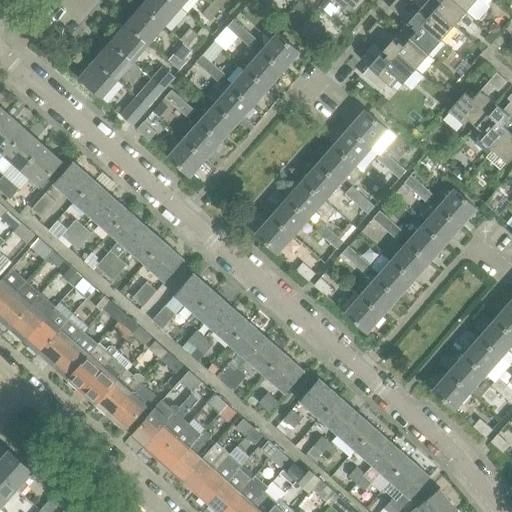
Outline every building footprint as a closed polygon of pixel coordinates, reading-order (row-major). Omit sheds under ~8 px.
[(172,0),(148,0),(143,6),(166,26),(182,8),(172,0)] [(172,0),(182,8),(189,0),(172,0)] [(228,0),(214,0),(212,3),(220,10),(228,0)] [(270,0),(261,0),(259,2),(267,9),(273,2),(270,0)] [(335,0),(345,8),(349,4),(357,11),(365,0),(335,0)] [(397,0),(390,8),(408,23),(402,30),(429,54),(442,39),(424,24),(431,17),(421,8),(421,9),(414,16),(405,8),(408,5),(402,0),(397,0)] [(411,0),(421,9),(421,8),(431,17),(424,24),(442,39),(455,25),(437,10),(443,2),(440,0),(428,0),(427,2),(425,0),(411,0)] [(440,0),(443,2),(437,10),(455,25),(467,10),(455,0),(440,0)] [(487,2),(484,0),(455,0),(467,10),(475,17),(487,2)] [(203,14),(210,21),(220,10),(212,3),(203,14)] [(143,6),(127,24),(150,44),(166,26),(143,6)] [(291,10),(284,19),(293,26),(300,18),(291,10)] [(310,16),(298,30),(314,44),(327,30),(310,16)] [(234,20),(231,24),(227,28),(238,38),(245,30),(234,20)] [(390,44),(383,52),(392,61),(399,53),(417,68),(429,54),(402,30),(396,37),(378,22),(369,32),(378,40),(381,36),(390,44)] [(491,25),(489,30),(493,34),(499,33),(501,28),(496,23),(491,25)] [(127,24),(111,42),(135,62),(150,44),(127,24)] [(197,36),(190,29),(181,39),(184,42),(189,46),(197,36)] [(249,48),(253,43),(257,40),(245,30),(238,38),(249,48)] [(490,32),(484,39),(490,44),(496,37),(490,32)] [(300,52),(279,33),(263,51),(284,70),(300,52)] [(111,42),(96,60),(119,80),(135,62),(111,42)] [(184,42),(169,60),(180,69),(188,60),(186,58),(193,49),(189,46),(184,42)] [(399,80),(403,84),(417,68),(399,53),(392,61),(383,52),(374,44),(368,51),(377,59),(363,75),(382,92),(389,84),(393,87),(399,80)] [(263,51),(247,69),(268,87),(284,70),(263,51)] [(203,55),(196,64),(207,74),(214,65),(203,55)] [(80,78),(103,99),(119,80),(96,60),(80,78)] [(218,83),(225,75),(214,65),(207,74),(218,83)] [(154,80),(157,82),(163,87),(174,75),(165,67),(154,80)] [(247,69),(232,86),(253,105),(268,87),(247,69)] [(465,125),(469,121),(475,126),(496,103),(488,96),(496,87),(500,90),(508,81),(497,72),(482,90),(481,89),(473,98),(466,92),(449,111),(465,125)] [(153,78),(136,98),(148,108),(165,89),(163,87),(157,82),(154,80),(153,78)] [(232,86),(216,104),(237,123),(253,105),(232,86)] [(172,91),(165,98),(176,108),(183,101),(172,91)] [(482,132),(478,136),(494,150),(511,131),(504,125),(511,116),(511,114),(511,93),(508,98),(511,100),(503,109),(496,103),(475,126),(482,132)] [(381,97),(374,105),(387,116),(394,108),(381,97)] [(136,98),(121,115),(125,119),(130,122),(133,125),(148,108),(136,98)] [(163,101),(154,112),(160,117),(168,106),(163,101)] [(188,118),(194,110),(183,101),(176,108),(188,118)] [(216,104),(200,122),(222,141),(237,123),(216,104)] [(0,106),(0,123),(9,114),(0,106)] [(388,129),(366,110),(350,128),(371,147),(388,129)] [(0,123),(0,150),(4,155),(27,130),(9,114),(0,123)] [(200,122),(185,140),(206,158),(222,141),(200,122)] [(150,140),(156,133),(144,123),(138,130),(150,140)] [(367,164),(361,159),(371,147),(350,128),(334,146),(362,170),(367,164)] [(4,155),(22,171),(44,145),(27,130),(4,155)] [(511,131),(494,150),(508,163),(511,158),(511,131)] [(169,158),(190,176),(206,158),(185,140),(169,158)] [(41,187),(63,162),(44,145),(22,171),(41,187)] [(355,166),(361,171),(362,170),(334,146),(319,164),(340,183),(355,166)] [(383,151),(376,159),(387,169),(394,161),(383,151)] [(440,151),(435,157),(441,162),(446,156),(440,151)] [(427,156),(422,162),(432,170),(436,164),(427,156)] [(399,179),(405,171),(394,161),(387,169),(399,179)] [(73,162),(54,184),(73,200),(92,178),(73,162)] [(319,164),(303,181),(324,200),(340,183),(319,164)] [(458,165),(452,172),(463,182),(469,175),(458,165)] [(427,197),(430,200),(438,207),(439,207),(461,226),(477,207),(455,188),(461,181),(450,172),(431,193),(427,197)] [(4,175),(0,179),(0,189),(3,192),(12,182),(4,175)] [(427,203),(430,200),(427,197),(431,193),(411,175),(404,183),(427,203)] [(474,176),(467,184),(477,193),(484,185),(474,176)] [(73,200),(91,216),(111,194),(92,178),(73,200)] [(303,181),(287,199),(309,218),(312,221),(319,213),(316,210),(324,200),(303,181)] [(11,199),(20,189),(12,182),(3,192),(11,199)] [(351,186),(344,194),(356,204),(363,196),(351,186)] [(47,192),(33,209),(43,218),(57,201),(47,192)] [(91,216),(110,232),(129,210),(111,194),(91,216)] [(367,215),(374,207),(363,196),(356,204),(367,215)] [(272,217),(294,236),(297,239),(304,231),(301,227),(309,218),(287,199),(272,217)] [(438,207),(423,224),(445,243),(461,226),(439,207),(438,207)] [(7,209),(0,216),(15,229),(21,222),(7,209)] [(110,232),(128,248),(128,249),(148,227),(129,210),(110,232)] [(379,211),(372,219),(384,229),(391,221),(379,211)] [(256,235),(278,254),(283,258),(289,251),(284,246),(294,236),(272,217),(256,235)] [(77,219),(63,235),(70,241),(84,225),(77,219)] [(395,239),(402,231),(391,221),(384,229),(395,239)] [(15,229),(13,231),(28,244),(36,235),(21,222),(15,229)] [(320,222),(308,236),(320,246),(332,232),(320,222)] [(337,237),(343,242),(356,228),(349,222),(337,237)] [(423,224),(408,242),(430,261),(445,243),(423,224)] [(78,249),(92,233),(84,225),(70,241),(78,249)] [(128,249),(146,264),(147,265),(166,243),(148,227),(128,249)] [(331,256),(343,242),(332,232),(320,246),(331,256)] [(46,260),(48,258),(54,251),(40,238),(31,247),(46,260)] [(408,242),(392,260),(414,279),(430,261),(408,242)] [(166,281),(185,259),(166,243),(147,265),(166,281)] [(348,246),(341,254),(353,264),(360,256),(348,246)] [(112,250),(97,266),(106,273),(120,257),(112,250)] [(58,267),(65,260),(54,251),(48,258),(58,267)] [(0,274),(11,263),(0,252),(0,274)] [(364,274),(371,266),(360,256),(353,264),(364,274)] [(113,280),(127,264),(120,257),(106,273),(113,280)] [(392,260),(377,277),(398,297),(414,279),(392,260)] [(309,281),(316,273),(303,262),(296,270),(309,281)] [(83,276),(72,266),(63,277),(74,286),(83,276)] [(12,267),(0,281),(0,312),(28,281),(12,267)] [(194,272),(175,295),(193,311),(213,289),(194,272)] [(83,276),(74,286),(88,298),(97,288),(83,276)] [(377,277),(361,295),(383,314),(398,297),(377,277)] [(326,296),(333,289),(320,278),(314,285),(326,296)] [(0,312),(0,319),(11,329),(42,293),(28,281),(0,312)] [(133,298),(142,306),(157,289),(148,281),(133,298)] [(193,311),(211,327),(212,327),(231,305),(213,289),(193,311)] [(54,310),(57,306),(42,293),(11,329),(25,341),(53,309),(54,310)] [(345,313),(367,332),(383,314),(361,295),(345,313)] [(96,306),(102,312),(111,301),(105,296),(96,306)] [(111,301),(104,310),(118,322),(125,314),(111,301)] [(511,301),(495,318),(511,332),(511,301)] [(152,320),(163,330),(177,314),(166,305),(152,320)] [(212,327),(230,343),(249,321),(231,305),(212,327)] [(68,322),(54,310),(53,309),(25,341),(39,354),(68,322)] [(75,314),(68,322),(39,354),(54,367),(83,334),(89,327),(75,314)] [(132,335),(140,326),(125,314),(118,322),(132,335)] [(511,332),(495,318),(480,336),(501,355),(511,363),(511,361),(511,352),(507,348),(511,342),(511,332)] [(230,343),(248,359),(268,337),(249,321),(230,343)] [(152,337),(140,326),(132,335),(145,346),(152,337)] [(197,330),(188,340),(195,346),(203,336),(197,330)] [(97,346),(83,334),(54,367),(68,380),(97,346)] [(190,353),(197,359),(202,353),(204,354),(212,345),(203,336),(195,346),(195,347),(190,353)] [(480,336),(465,354),(486,372),(495,381),(498,378),(498,377),(510,364),(511,363),(501,355),(480,336)] [(248,359),(266,375),(286,353),(268,337),(248,359)] [(155,340),(148,348),(162,360),(169,352),(155,340)] [(99,343),(97,346),(68,380),(83,392),(114,356),(99,343)] [(118,352),(114,356),(83,392),(97,405),(127,370),(132,364),(118,352)] [(176,373),(183,365),(169,352),(162,360),(176,373)] [(285,392),(304,370),(286,353),(266,375),(285,392)] [(465,354),(449,372),(471,390),(486,372),(465,354)] [(230,361),(216,377),(225,385),(240,369),(230,361)] [(233,391),(247,375),(240,369),(225,385),(233,391)] [(97,405),(111,417),(142,383),(146,378),(139,373),(136,373),(134,376),(127,370),(97,405)] [(191,392),(201,380),(189,370),(179,382),(191,392)] [(433,390),(455,408),(471,390),(449,372),(433,390)] [(320,377),(301,399),(319,415),(338,394),(320,377)] [(495,381),(491,385),(503,395),(509,388),(509,387),(498,377),(498,378),(495,381)] [(125,430),(156,396),(142,383),(111,417),(125,430)] [(509,388),(503,395),(511,403),(511,389),(509,387),(509,388)] [(269,411),(278,401),(268,392),(259,402),(269,411)] [(219,413),(227,404),(214,393),(206,402),(219,413)] [(319,415),(337,431),(356,410),(338,394),(319,415)] [(162,399),(131,435),(144,446),(179,407),(177,404),(173,405),(171,407),(162,399)] [(227,404),(219,413),(228,422),(236,413),(227,404)] [(183,417),(187,413),(179,407),(144,446),(157,458),(189,422),(183,417)] [(302,419),(291,410),(280,423),(290,432),(302,419)] [(337,431),(356,447),(375,426),(356,410),(337,431)] [(486,436),(493,428),(480,417),(474,425),(486,436)] [(243,418),(235,427),(245,436),(253,427),(243,418)] [(157,458),(170,469),(202,433),(201,433),(189,422),(157,458)] [(356,447),(374,464),(393,442),(375,426),(356,447)] [(255,444),(263,435),(253,427),(245,436),(255,444)] [(205,429),(201,433),(202,433),(170,469),(183,480),(203,458),(196,453),(212,435),(205,429)] [(504,451),(510,443),(498,433),(491,440),(504,451)] [(306,455),(314,462),(322,453),(320,451),(329,441),(323,436),(306,455)] [(268,440),(260,450),(270,459),(278,449),(268,440)] [(340,451),(332,444),(329,441),(320,451),(322,453),(331,461),(340,451)] [(183,480),(196,492),(229,453),(217,442),(203,458),(183,480)] [(374,464),(393,480),(412,458),(393,442),(374,464)] [(235,448),(230,454),(229,453),(196,492),(209,503),(234,475),(228,469),(242,453),(235,448)] [(33,471),(9,449),(0,458),(0,474),(17,489),(16,489),(20,493),(28,484),(24,481),(33,471)] [(280,468),(289,458),(278,449),(270,459),(280,468)] [(412,497),(431,475),(412,458),(393,480),(412,497)] [(292,485),(304,472),(294,463),(282,476),(292,485)] [(242,465),(234,475),(209,503),(218,511),(222,511),(255,476),(242,465)] [(356,466),(349,475),(358,482),(365,474),(356,466)] [(305,473),(297,482),(309,492),(312,489),(321,479),(309,469),(305,473)] [(0,474),(0,506),(1,507),(16,489),(17,489),(0,474)] [(366,490),(374,481),(365,474),(358,482),(366,490)] [(265,491),(268,487),(255,476),(222,511),(245,511),(265,491)] [(321,479),(312,489),(330,505),(338,496),(321,479)] [(440,487),(417,506),(422,511),(454,511),(458,509),(440,487)] [(277,502),(265,491),(245,511),(268,511),(277,503),(277,502)] [(391,511),(397,511),(403,506),(393,497),(385,506),(391,511)] [(51,498),(40,510),(42,511),(51,511),(58,504),(51,498)] [(76,511),(78,510),(70,503),(61,511),(76,511)] [(287,511),(277,503),(268,511),(287,511)]
